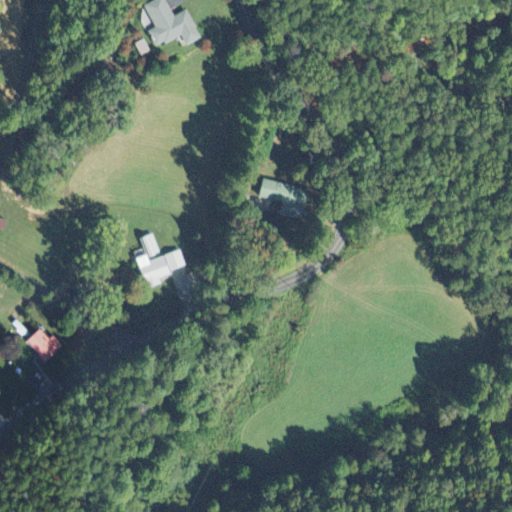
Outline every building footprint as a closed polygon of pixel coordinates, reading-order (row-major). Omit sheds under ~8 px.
[(176,19),(167,0),(163,0),(147,8),(158,30),(150,34),(159,50),(184,38),(189,48),(204,41),(189,12),(176,19)] [(310,192),(261,178),(255,197),(283,205),(281,213),(292,217),(295,207),(305,210),(310,192)] [(182,251),(161,257),(155,235),(142,239),(147,257),(140,259),(149,289),(163,286),(161,280),(172,276),(171,272),(187,267),(182,251)] [(189,278),(185,268),(170,274),(181,300),(201,292),(195,276),(189,278)] [(47,364),(64,348),(54,337),(51,340),(41,330),(28,344),(47,364)]
